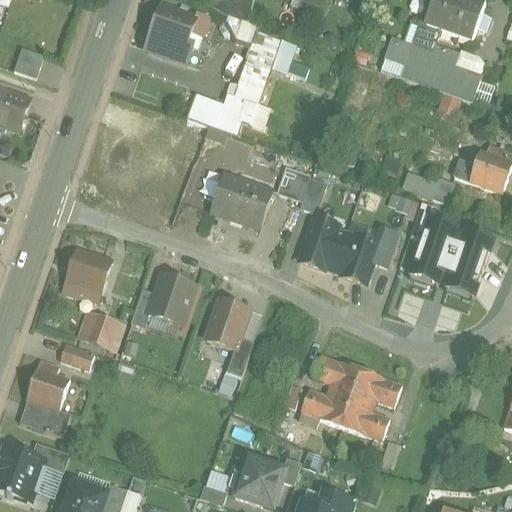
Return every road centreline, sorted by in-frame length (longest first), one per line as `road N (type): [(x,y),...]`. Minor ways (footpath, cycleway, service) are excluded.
road 1 (residential): [(511,305),(494,335),(462,354),(424,354),(273,283),(45,201)]
road 2 (tertiary): [(115,0),(45,201)]
road 3 (tertiary): [(45,201),(0,338)]
